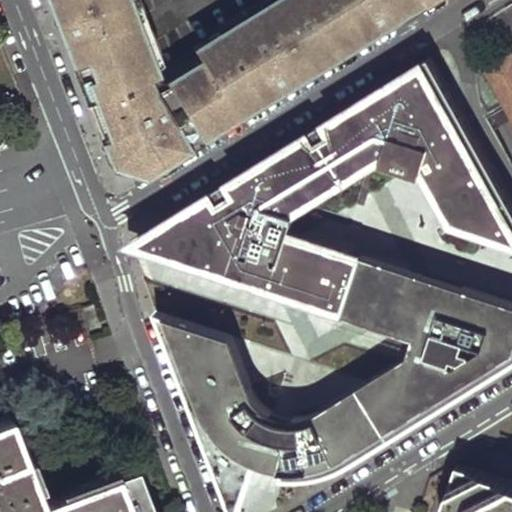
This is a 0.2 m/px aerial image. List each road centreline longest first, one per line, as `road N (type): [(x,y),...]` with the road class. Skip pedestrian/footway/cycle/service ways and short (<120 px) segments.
road 1 (residential): [(97,222),(472,0)]
road 2 (tertiary): [(197,511),(97,222)]
road 3 (tertiary): [(97,222),(12,0)]
road 4 (residential): [(511,388),(313,511)]
